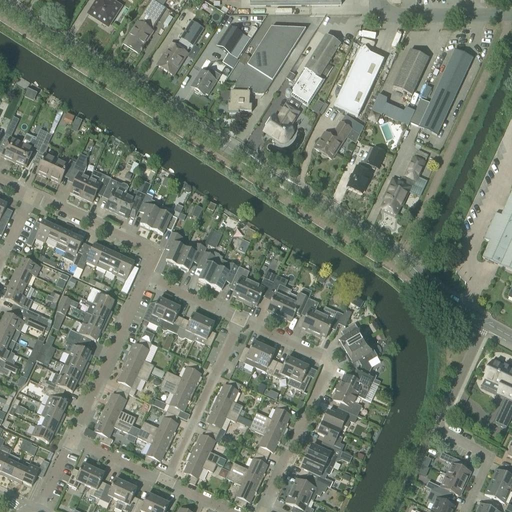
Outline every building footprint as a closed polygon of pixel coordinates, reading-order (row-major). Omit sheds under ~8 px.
[(120,7),(108,0),(97,0),(88,15),(103,24),(107,23),(110,18),(113,19),(120,7)] [(129,35),(124,43),(130,46),(129,48),(139,55),(144,47),(149,39),(149,38),(149,37),(149,36),(148,36),(166,9),(162,7),(166,2),(163,0),(151,0),(129,35)] [(194,7),(198,10),(202,4),(198,1),(194,7)] [(229,27),(216,47),(230,56),(243,36),(248,28),(234,19),(229,27)] [(180,39),(181,39),(175,48),(170,44),(156,66),(173,77),(187,55),(186,54),(191,46),(193,47),(203,30),(191,22),(180,39)] [(251,113),(251,106),(249,106),(249,94),(254,94),(254,95),(264,96),(305,30),(271,29),(235,85),(234,93),(230,93),(229,112),(251,113)] [(290,98),(290,97),(307,108),(324,82),(318,79),(320,77),(325,80),(332,68),(327,65),(340,46),(325,36),(290,93),(289,92),(288,92),(287,92),(286,93),(285,94),(285,95),(285,96),(285,97),(286,98),(287,98),(288,98),(289,98),(290,98)] [(333,107),(344,112),(357,118),(383,61),(370,55),(364,48),(361,51),(360,50),(333,107)] [(393,88),(411,96),(428,60),(410,51),(393,88)] [(472,59),(454,51),(418,128),(436,137),(472,59)] [(250,59),(243,54),(239,61),(246,65),(250,59)] [(201,72),(191,88),(195,91),(194,93),(197,95),(200,94),(204,96),(204,95),(207,97),(217,82),(216,82),(214,80),(206,75),(203,73),(201,72)] [(295,77),(289,73),(285,80),(291,83),(295,77)] [(311,111),(317,115),(323,105),(317,101),(311,111)] [(419,102),(414,114),(409,124),(418,128),(429,106),(419,102)] [(288,140),(291,135),(291,134),(292,133),(292,132),(292,131),(291,130),(291,129),(290,128),(289,127),(298,114),(286,106),(277,119),(274,117),(264,133),(280,143),(281,143),(282,143),(283,143),(284,143),(285,143),(286,142),(287,142),(287,141),(288,140)] [(385,106),(380,116),(399,124),(403,114),(402,114),(385,106)] [(58,120),(67,124),(71,114),(62,110),(58,120)] [(381,117),(371,113),(368,120),(371,121),(380,120),(381,117)] [(1,158),(13,163),(22,144),(10,139),(19,121),(13,118),(2,143),(7,145),(1,158)] [(314,149),(331,161),(351,131),(340,124),(331,138),(324,133),(314,149)] [(39,153),(42,146),(47,134),(40,131),(36,139),(26,135),(22,144),(13,163),(25,169),(33,151),(39,153)] [(36,174),(48,179),(56,160),(45,155),(48,148),(42,146),(39,153),(35,162),(40,164),(36,174)] [(347,188),(362,194),(371,175),(368,174),(372,167),(378,169),(384,155),(373,150),(366,164),(367,164),(364,172),(356,168),(347,188)] [(428,156),(417,151),(414,159),(425,163),(428,156)] [(83,176),(86,169),(87,158),(80,155),(75,164),(69,178),(76,181),(70,194),(81,199),(90,179),(83,176)] [(399,207),(401,207),(410,189),(413,187),(424,164),(413,159),(404,178),(401,178),(399,184),(394,181),(381,209),(395,216),(399,207)] [(64,175),(69,178),(75,164),(70,162),(68,165),(56,160),(48,179),(59,185),(64,175)] [(104,194),(110,181),(110,180),(100,175),(97,182),(90,179),(81,199),(92,204),(98,191),(104,194)] [(116,215),(125,195),(128,188),(127,186),(123,185),(121,186),(110,181),(104,194),(104,196),(110,199),(105,210),(116,215)] [(511,190),(500,217),(495,214),(484,239),(489,242),(482,259),(511,272),(511,286),(507,298),(511,299),(511,190)] [(125,195),(116,215),(127,220),(128,217),(135,220),(138,213),(139,212),(140,210),(145,197),(135,192),(132,198),(125,195)] [(145,197),(140,210),(139,212),(138,213),(144,216),(140,226),(151,231),(159,213),(148,208),(153,198),(146,195),(145,197)] [(167,226),(173,229),(177,220),(180,214),(174,212),(172,214),(161,209),(159,213),(151,231),(162,236),(167,226)] [(35,240),(44,244),(47,240),(46,239),(52,227),(43,222),(37,235),(31,232),(25,245),(31,248),(35,240)] [(46,239),(47,240),(57,244),(64,230),(57,226),(55,228),(52,227),(46,239)] [(70,235),(71,233),(64,230),(57,244),(55,249),(65,254),(73,236),(70,235)] [(255,233),(248,230),(247,231),(242,242),(249,245),(253,236),(255,233)] [(165,262),(177,267),(185,250),(179,247),(182,239),(171,234),(164,251),(169,253),(165,262)] [(77,253),(83,241),(73,236),(65,254),(75,258),(71,266),(77,269),(83,256),(77,253)] [(215,248),(218,241),(211,238),(208,245),(215,248)] [(95,244),(92,249),(88,258),(83,256),(77,269),(82,271),(86,263),(96,268),(103,250),(104,248),(95,244)] [(198,266),(200,263),(204,254),(206,250),(195,245),(191,253),(185,250),(177,267),(188,272),(192,264),(198,267),(198,266)] [(107,252),(103,250),(96,268),(106,273),(115,253),(108,250),(107,252)] [(121,258),(122,256),(115,253),(106,273),(116,277),(118,272),(119,272),(124,260),(121,258)] [(198,281),(209,287),(217,269),(222,259),(220,258),(218,256),(215,254),(212,254),(209,256),(204,254),(200,263),(198,266),(204,269),(198,281)] [(116,277),(126,282),(121,293),(126,295),(134,280),(128,277),(134,264),(124,260),(119,272),(118,272),(116,277)] [(18,271),(31,276),(31,277),(35,279),(40,269),(23,261),(18,271)] [(232,282),(233,282),(238,269),(227,264),(224,272),(217,269),(209,287),(221,292),(225,283),(231,286),(232,282)] [(236,300),(243,304),(252,284),(245,281),(249,273),(239,268),(238,269),(233,282),(238,284),(232,297),(236,299),(236,300)] [(14,273),(11,280),(26,287),(31,277),(31,276),(18,271),(17,274),(14,273)] [(322,285),(326,278),(321,275),(317,282),(322,285)] [(8,292),(26,300),(31,289),(26,287),(11,280),(8,287),(10,288),(8,292)] [(262,295),(267,298),(273,284),(263,280),(259,288),(252,284),(243,304),(251,308),(252,306),(256,308),(262,295)] [(270,316),(278,320),(287,300),(280,297),(284,289),(273,284),(267,298),(273,300),(267,313),(271,315),(270,316)] [(100,285),(98,289),(109,294),(111,290),(100,285)] [(302,314),(308,300),(312,292),(305,289),(302,291),(299,296),(298,295),(294,303),(287,300),(278,320),(286,323),(286,322),(290,324),(296,311),(302,314)] [(97,308),(97,307),(109,313),(114,303),(105,299),(106,296),(92,290),(87,302),(92,305),(97,308)] [(32,302),(26,300),(8,292),(4,301),(22,309),(24,303),(28,305),(30,305),(32,302)] [(359,310),(360,308),(363,303),(353,298),(352,299),(350,304),(359,310)] [(73,300),(71,306),(80,310),(83,304),(73,300)] [(155,318),(162,321),(169,304),(159,300),(154,310),(149,307),(143,320),(152,324),(155,318)] [(305,332),(312,336),(321,316),(314,313),(318,305),(308,300),(302,314),(307,316),(301,329),(305,331),(305,332)] [(86,314),(92,317),(107,324),(110,317),(108,316),(109,313),(97,307),(97,308),(92,305),(87,302),(85,306),(89,308),(86,314)] [(166,332),(167,332),(175,336),(182,322),(175,319),(180,309),(169,304),(162,321),(159,328),(161,329),(161,330),(162,331),(163,332),(164,332),(166,332)] [(336,329),(338,325),(342,316),(336,313),(325,308),(321,316),(312,336),(320,339),(321,338),(325,340),(331,327),(336,329)] [(24,310),(22,316),(29,319),(36,322),(39,317),(24,310)] [(345,311),(342,316),(338,325),(345,328),(351,314),(345,311)] [(87,327),(87,328),(100,334),(101,330),(103,331),(107,324),(92,317),(86,314),(83,320),(84,322),(82,325),(87,327)] [(177,339),(181,340),(184,340),(192,343),(193,342),(203,320),(193,315),(188,325),(182,322),(175,336),(177,336),(177,339)] [(2,325),(15,331),(20,334),(24,324),(7,316),(2,325)] [(43,334),(44,332),(46,327),(36,322),(29,319),(26,326),(43,334)] [(203,320),(193,342),(204,346),(210,349),(215,337),(209,335),(214,325),(203,320)] [(0,337),(10,342),(15,331),(2,325),(1,329),(0,328),(0,337)] [(70,331),(67,337),(80,343),(83,338),(95,343),(100,334),(87,328),(87,327),(82,325),(78,335),(70,331)] [(345,352),(345,353),(364,342),(354,325),(341,333),(344,338),(338,341),(340,343),(339,346),(342,351),(345,352)] [(0,349),(10,354),(15,344),(10,342),(0,337),(0,349)] [(80,343),(67,337),(65,343),(64,344),(65,347),(67,347),(64,353),(64,354),(69,356),(68,356),(73,358),(86,364),(90,354),(78,348),(80,343)] [(125,364),(150,375),(154,368),(144,363),(149,352),(151,346),(140,340),(137,347),(135,345),(129,356),(128,356),(125,364)] [(32,352),(39,355),(43,347),(42,345),(37,342),(32,352)] [(358,362),(361,367),(360,370),(356,369),(353,375),(357,377),(372,384),(378,387),(379,384),(373,382),(375,378),(368,375),(370,369),(367,364),(376,358),(371,349),(369,350),(364,342),(345,353),(346,355),(345,357),(349,363),(351,363),(352,365),(358,362)] [(246,360),(256,365),(264,348),(253,343),(249,353),(243,350),(238,362),(244,364),(246,360)] [(43,347),(39,355),(45,358),(50,347),(46,345),(43,347)] [(271,377),(276,366),(270,363),(274,353),(264,348),(256,365),(254,369),(265,374),(271,377)] [(14,356),(10,354),(0,349),(0,361),(0,362),(0,367),(11,373),(15,375),(18,369),(13,367),(14,365),(13,362),(12,362),(14,356)] [(61,361),(65,351),(59,349),(55,358),(61,361)] [(37,359),(39,355),(32,352),(27,361),(28,362),(34,364),(36,362),(37,359)] [(39,355),(37,359),(36,362),(42,365),(45,358),(39,355)] [(73,358),(68,356),(64,366),(83,376),(87,368),(84,367),(86,364),(73,358)] [(285,378),(290,380),(298,363),(287,359),(282,368),(276,366),(271,377),(279,381),(285,378)] [(51,370),(58,371),(59,362),(53,360),(51,370)] [(483,361),(477,374),(479,375),(478,377),(495,385),(491,392),(508,400),(511,390),(505,387),(511,372),(485,361),(485,362),(483,361)] [(166,373),(163,381),(193,395),(196,387),(195,387),(200,376),(198,374),(201,368),(189,363),(186,369),(181,380),(166,373)] [(290,380),(290,381),(287,387),(303,394),(309,381),(304,378),(308,368),(298,363),(290,380)] [(117,390),(128,396),(133,398),(141,381),(147,383),(150,375),(125,364),(121,372),(122,372),(117,383),(120,385),(117,390)] [(64,366),(59,377),(76,385),(78,381),(80,382),(83,376),(64,366)] [(0,374),(8,378),(11,373),(0,367),(0,374)] [(164,373),(154,369),(151,375),(162,380),(164,373)] [(353,375),(351,380),(344,377),(341,383),(340,382),(337,389),(356,397),(364,401),(372,384),(357,377),(353,375)] [(40,387),(44,388),(57,394),(60,389),(72,394),(76,385),(59,377),(55,386),(43,381),(40,387)] [(169,407),(166,413),(177,418),(180,412),(183,414),(188,403),(189,403),(193,395),(163,381),(159,389),(174,396),(169,407)] [(217,397),(214,405),(239,416),(242,408),(233,404),(238,393),(240,386),(229,381),(226,387),(224,386),(218,397),(217,397)] [(8,388),(2,399),(6,401),(11,390),(8,388)] [(55,400),(57,394),(44,388),(42,394),(49,397),(45,407),(50,409),(62,415),(67,405),(55,400)] [(341,411),(343,412),(356,418),(361,408),(353,404),(356,397),(337,389),(334,395),(335,395),(332,401),(343,406),(341,411)] [(105,406),(102,414),(132,428),(136,420),(121,413),(126,402),(128,396),(117,390),(114,397),(111,395),(106,406),(105,406)] [(493,417),(503,421),(511,405),(501,400),(493,417)] [(256,414),(252,422),(282,436),(286,428),(285,428),(290,417),(287,415),(290,409),(279,404),(276,410),(271,421),(256,414)] [(17,407),(13,405),(8,415),(13,417),(17,407)] [(235,424),(239,416),(214,405),(210,413),(211,413),(206,424),(209,425),(206,432),(217,437),(221,429),(225,432),(230,422),(235,424)] [(50,409),(45,420),(60,427),(63,419),(61,418),(62,415),(50,409)] [(353,425),(356,418),(343,412),(341,411),(337,410),(334,416),(327,413),(322,424),(340,432),(342,427),(347,429),(349,423),(353,425)] [(143,423),(140,431),(170,445),(173,437),(172,437),(177,426),(175,425),(177,418),(166,413),(163,419),(158,430),(143,423)] [(130,434),(132,428),(102,414),(98,422),(99,422),(94,433),(97,435),(94,441),(109,448),(112,441),(108,439),(113,429),(129,436),(130,434)] [(45,420),(40,430),(53,436),(54,432),(57,433),(60,427),(45,420)] [(258,448),(256,454),(267,460),(270,453),(273,455),(278,444),(279,444),(282,436),(252,422),(249,430),(263,437),(258,448)] [(317,435),(324,438),(321,444),(340,453),(341,453),(344,447),(339,445),(342,439),(337,437),(340,432),(322,424),(317,435)] [(53,436),(40,430),(36,427),(31,437),(48,445),(53,436)] [(130,434),(129,436),(136,439),(137,437),(140,431),(132,428),(130,434)] [(136,439),(151,446),(146,457),(143,463),(154,469),(157,463),(160,464),(165,453),(166,453),(170,445),(140,431),(137,437),(136,439)] [(194,447),(191,455),(216,466),(216,465),(219,458),(209,454),(215,443),(214,443),(217,437),(206,432),(203,438),(200,436),(195,447),(194,447)] [(0,439),(0,473),(1,474),(6,461),(7,461),(9,456),(11,451),(2,447),(4,441),(0,439)] [(25,448),(27,443),(23,441),(21,445),(19,450),(23,452),(25,448)] [(27,443),(25,448),(23,452),(28,454),(32,445),(27,443)] [(335,463),(341,461),(349,464),(352,458),(341,453),(340,453),(337,458),(312,446),(310,451),(308,450),(305,456),(307,457),(306,458),(325,466),(332,470),(335,463)] [(233,465),(229,472),(259,486),(263,478),(262,478),(267,467),(264,466),(267,460),(256,454),(253,460),(248,471),(233,465)] [(470,474),(464,472),(459,469),(461,464),(441,454),(439,460),(451,466),(446,477),(464,486),(470,474)] [(212,474),(216,466),(191,455),(187,463),(188,463),(183,474),(186,476),(183,482),(194,487),(197,481),(202,470),(212,474)] [(10,481),(17,466),(19,460),(9,456),(7,461),(6,461),(1,474),(4,475),(3,477),(10,481)] [(219,458),(216,465),(222,468),(225,461),(219,458)] [(327,482),(324,481),(327,476),(328,476),(330,476),(332,470),(325,466),(306,458),(306,460),(304,459),(301,465),(303,466),(301,470),(315,476),(312,482),(327,488),(329,490),(332,483),(327,481),(327,482)] [(430,461),(425,458),(421,465),(421,466),(427,469),(430,461)] [(49,465),(43,462),(39,470),(29,466),(27,470),(27,471),(22,483),(31,488),(37,475),(42,478),(49,465)] [(27,471),(27,470),(29,466),(26,464),(24,469),(17,466),(10,481),(17,484),(18,482),(22,483),(27,471)] [(83,465),(79,473),(78,475),(72,473),(67,486),(76,490),(79,484),(86,487),(93,470),(83,465)] [(226,480),(229,473),(221,469),(219,474),(221,478),(226,480)] [(89,496),(99,501),(105,488),(99,485),(104,475),(93,470),(86,487),(92,490),(89,496)] [(511,488),(511,478),(496,471),(490,483),(510,493),(511,488)] [(235,498),(232,505),(244,510),(247,504),(249,505),(254,494),(256,494),(259,486),(229,472),(226,480),(240,487),(235,498)] [(425,489),(430,491),(444,498),(446,498),(448,493),(459,498),(464,486),(446,477),(440,489),(428,483),(425,489)] [(111,499),(118,502),(126,485),(123,484),(122,482),(119,481),(117,481),(115,480),(110,490),(105,488),(99,501),(109,505),(111,499)] [(324,494),(327,488),(312,482),(310,487),(296,481),(291,493),(309,501),(312,494),(319,498),(322,493),(324,494)] [(504,505),(510,493),(490,483),(484,496),(504,505)] [(121,511),(122,511),(123,511),(132,511),(137,502),(132,500),(136,490),(134,489),(133,487),(130,486),(128,486),(126,485),(118,502),(115,508),(115,510),(119,511),(121,511)] [(444,498),(430,491),(425,502),(433,505),(430,511),(452,511),(454,508),(442,503),(444,498)] [(298,511),(312,511),(313,511),(306,508),(309,501),(291,493),(285,504),(299,511),(298,511)] [(152,511),(158,500),(147,495),(143,505),(137,502),(132,511),(152,511)] [(165,511),(169,505),(158,500),(152,511),(165,511)]
